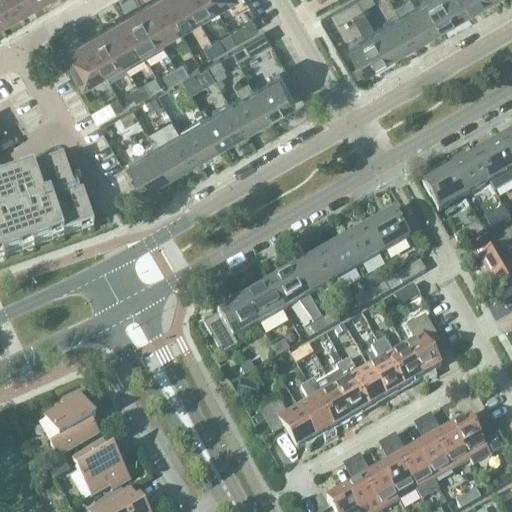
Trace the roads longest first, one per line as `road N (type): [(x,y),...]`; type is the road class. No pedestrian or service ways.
road 1 (tertiary): [(352,125),(100,270)]
road 2 (tertiary): [(124,310),(375,168)]
road 3 (residential): [(293,481),(492,368)]
road 4 (tertiary): [(228,495),(124,310)]
road 5 (tertiary): [(511,34),(352,125)]
road 6 (residential): [(107,206),(17,48)]
road 7 (tertiary): [(375,168),(511,88)]
road 8 (residential): [(352,125),(277,0)]
road 9 (tertiary): [(0,369),(124,310)]
road 10 (residential): [(125,402),(188,511)]
